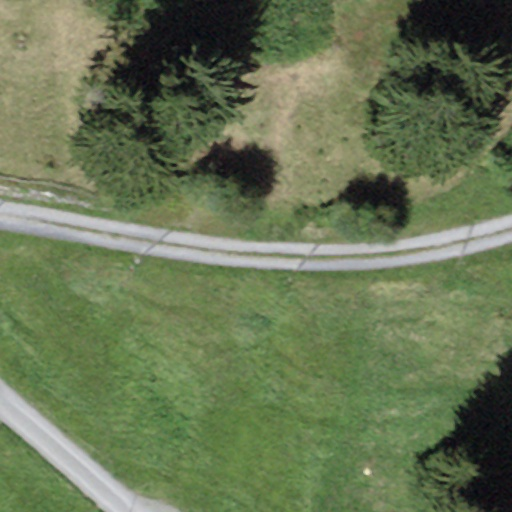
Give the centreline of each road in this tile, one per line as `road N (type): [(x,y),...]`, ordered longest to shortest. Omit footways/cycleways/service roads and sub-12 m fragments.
road 1 (track): [(0,214),(365,259),(511,224)]
road 2 (track): [(0,392),(133,511)]
